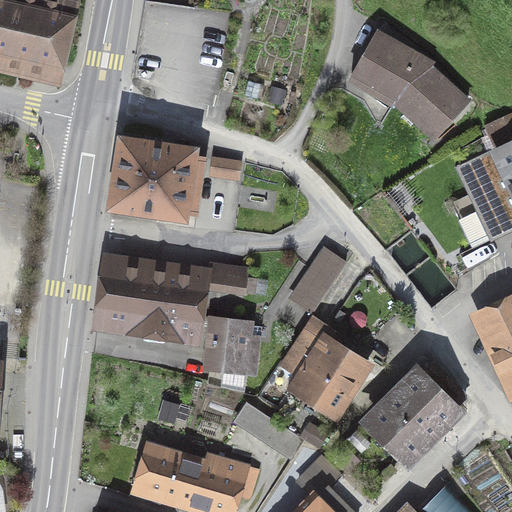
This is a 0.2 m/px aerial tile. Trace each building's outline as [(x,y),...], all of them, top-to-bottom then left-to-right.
[(0,0),(0,69),(49,81),(67,0),(0,0)] [(393,103),(395,101),(429,67),(431,63),(377,33),(350,79),(372,91),(373,89),(393,100),(392,102),(393,103)] [(468,102),(429,67),(395,101),(432,135),(448,117),(451,120),(468,102)] [(511,115),(490,126),(511,172),(511,115)] [(191,154),(124,143),(114,205),(182,215),(191,154)] [(240,163),(213,159),(211,173),(218,175),(219,172),(231,174),(231,176),(238,178),(240,163)] [(193,343),(203,277),(113,264),(104,322),(170,332),(169,340),(193,343)] [(246,274),(224,270),(218,308),(237,310),(240,292),(244,293),(246,274)] [(314,277),(293,308),(307,317),(328,286),(314,277)] [(511,300),(482,315),(499,352),(493,355),(500,370),(506,367),(511,379),(511,300)] [(214,320),(209,366),(253,371),(257,337),(242,335),(243,324),(214,320)] [(291,384),(334,411),(369,356),(313,320),(285,363),(299,372),(291,384)] [(371,425),(404,458),(465,396),(432,363),(371,425)] [(271,442),(283,419),(246,400),(234,424),(271,442)] [(223,460),(219,471),(154,451),(143,488),(222,511),(229,511),(236,493),(250,497),(258,471),(223,460)] [(354,511),(327,486),(332,481),(317,466),(289,494),(292,497),(277,511),(354,511)] [(471,511),(455,484),(430,499),(438,511),(471,511)] [(437,511),(426,501),(415,511),(437,511)]
